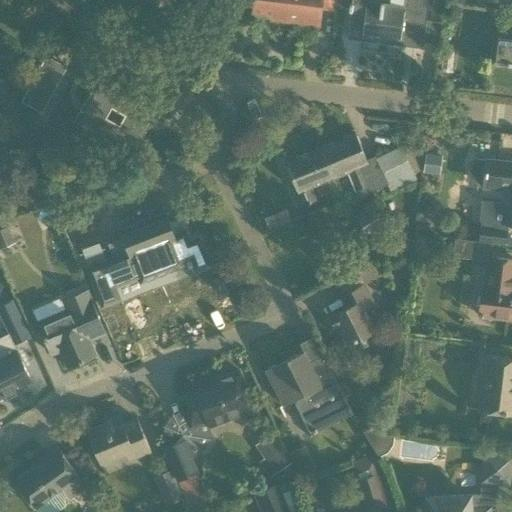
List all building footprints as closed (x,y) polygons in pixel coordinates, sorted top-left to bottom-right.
[(335,5),(335,1),(335,0),(254,0),(253,13),(285,16),(284,22),(318,26),(320,8),(334,10),(335,5)] [(422,48),(424,28),(427,0),(404,0),(404,6),(370,1),(369,0),(351,0),(347,38),(362,40),(363,38),(413,44),(413,47),(422,48)] [(511,33),(494,32),(490,63),(511,65),(511,33)] [(0,95),(17,64),(20,65),(0,53),(0,95)] [(36,72),(20,101),(42,112),(57,84),(36,72)] [(114,138),(112,141),(130,151),(153,109),(101,80),(79,119),(114,138)] [(321,147),(334,177),(346,171),(354,190),(364,186),(371,184),(363,165),(367,163),(355,133),(321,147)] [(375,159),(391,192),(417,179),(401,146),(375,159)] [(348,211),(334,177),(321,147),(285,162),(303,205),(314,201),(309,188),(319,184),(328,205),(333,217),(334,217),(338,227),(347,224),(343,213),(348,211)] [(483,180),(483,185),(510,188),(506,224),(511,225),(511,162),(486,160),(483,180)] [(333,217),(328,205),(318,209),(307,213),(316,236),(327,232),(327,231),(338,227),(334,217),(333,217)] [(105,261),(87,268),(104,306),(121,298),(116,286),(125,283),(139,278),(140,282),(181,267),(179,262),(194,256),(199,268),(211,263),(199,236),(190,240),(184,226),(172,230),(165,212),(119,229),(126,248),(113,253),(117,263),(108,267),(105,261)] [(492,243),(505,245),(507,229),(480,226),(478,242),(492,243)] [(478,242),(455,239),(453,257),(473,259),(472,264),(488,266),(486,286),(483,286),(479,316),(511,319),(511,259),(490,257),(492,243),(478,242)] [(347,343),(374,329),(363,306),(372,302),(363,284),(340,295),(346,307),(328,316),(331,322),(335,319),(347,343)] [(67,310),(37,322),(43,336),(51,354),(60,350),(67,367),(95,355),(89,343),(83,327),(99,320),(91,302),(87,290),(63,301),(67,310)] [(0,398),(34,383),(16,344),(32,336),(22,315),(6,322),(11,333),(0,337),(0,398)] [(332,373),(323,355),(309,362),(303,351),(265,369),(283,405),(293,399),(310,433),(351,412),(332,373)] [(511,358),(502,357),(483,355),(481,374),(485,374),(480,410),(511,413),(511,358)] [(180,399),(191,427),(208,421),(210,427),(250,413),(244,395),(248,393),(239,370),(212,381),(214,386),(206,388),(206,392),(200,394),(198,392),(180,399)] [(380,419),(383,397),(364,395),(360,428),(380,430),(380,429),(385,430),(386,420),(380,419)] [(150,451),(137,419),(123,424),(120,416),(105,422),(106,423),(87,431),(100,462),(131,450),(134,457),(150,451)] [(388,434),(362,430),(376,452),(383,449),(388,443),(388,434)] [(268,434),(252,447),(273,473),(289,459),(268,434)] [(194,474),(199,472),(181,435),(161,444),(191,510),(207,503),(194,474)] [(85,487),(57,447),(41,458),(43,461),(15,481),(37,511),(56,511),(65,506),(64,497),(69,494),(71,497),(85,487)] [(495,508),(493,508),(496,482),(507,483),(510,458),(485,455),(481,495),(470,495),(426,497),(426,511),(488,511),(488,510),(495,509),(495,508)] [(154,476),(158,486),(162,485),(168,502),(180,497),(169,470),(154,476)] [(395,503),(385,472),(373,476),(358,481),(368,511),(383,506),(395,503)] [(276,485),(254,494),(261,511),(300,511),(297,496),(291,481),(277,487),(276,485)]
